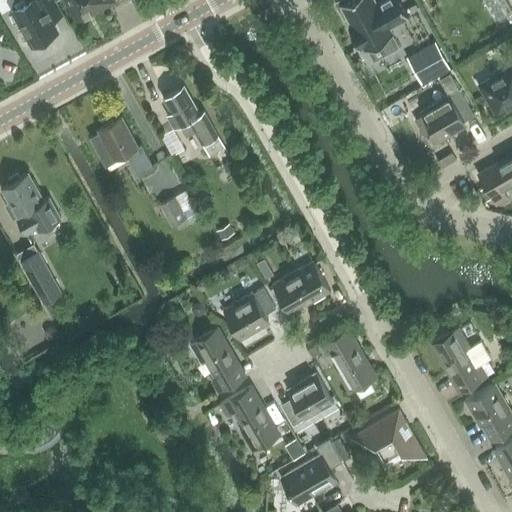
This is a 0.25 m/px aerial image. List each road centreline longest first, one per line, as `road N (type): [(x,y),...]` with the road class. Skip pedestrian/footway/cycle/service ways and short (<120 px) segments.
road 1 (residential): [(490,511),(368,299),(261,358),(263,372)]
road 2 (unclassified): [(0,122),(221,0)]
road 3 (residential): [(409,197),(291,0)]
